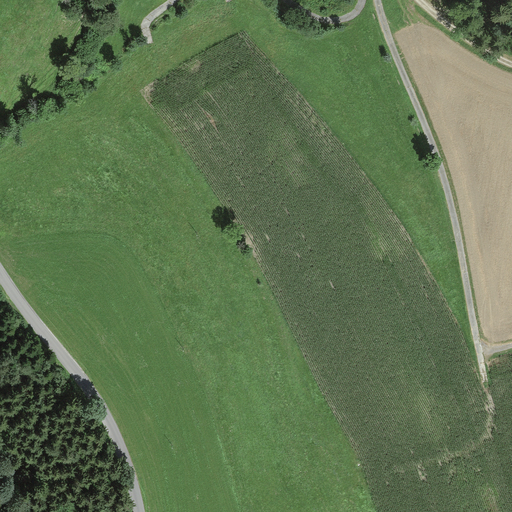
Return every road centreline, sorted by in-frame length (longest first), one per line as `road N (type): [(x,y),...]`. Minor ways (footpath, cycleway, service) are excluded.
road 1 (track): [(377,0),(447,184),(477,351),(511,343)]
road 2 (unclassified): [(138,511),(99,406),(0,273)]
